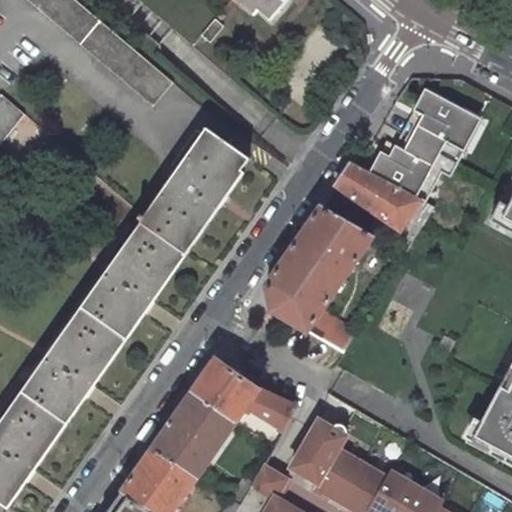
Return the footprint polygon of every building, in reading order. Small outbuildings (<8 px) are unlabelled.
[(76,0),(29,0),(154,105),(174,82),(76,0)] [(288,0),(247,0),(271,20),(288,0)] [(224,26),(216,19),(202,35),(210,42),(224,26)] [(471,114),(426,89),(414,110),(423,115),(404,150),(396,145),(390,156),(381,151),(370,172),(416,196),(432,166),(441,171),(450,176),(464,149),(455,145),(471,114)] [(0,145),(25,114),(2,95),(0,97),(0,145)] [(464,149),(480,118),(471,114),(455,145),(464,149)] [(253,161),(206,128),(144,216),(143,218),(190,250),(228,196),(253,161)] [(370,172),(353,163),(343,176),(336,186),(414,239),(435,207),(424,201),(416,196),(370,172)] [(416,196),(424,201),(441,171),(432,166),(416,196)] [(511,180),(491,220),(511,231),(511,219),(505,216),(511,201),(511,180)] [(374,236),(322,206),(267,286),(272,310),(308,331),(322,311),(374,236)] [(190,250),(143,218),(83,304),(129,336),(145,313),(153,302),(190,250)] [(129,336),(83,304),(23,390),(69,422),(86,398),(94,386),(129,336)] [(357,331),(322,311),(308,331),(343,352),(357,331)] [(260,389),(216,358),(192,392),(237,421),(246,410),(260,389)] [(511,365),(511,366),(511,365),(511,384),(509,390),(501,386),(475,435),(485,440),(511,454),(511,365)] [(298,407),(260,389),(246,410),(283,433),(298,407)] [(69,422),(23,390),(0,422),(0,501),(8,508),(26,482),(34,471),(69,422)] [(237,421),(192,392),(171,422),(153,448),(199,477),(237,421)] [(388,478),(336,448),(344,435),(345,430),(344,427),(342,425),(338,423),(336,424),(334,425),(331,427),(318,420),(291,466),(317,481),(314,485),(360,511),(366,511),(369,508),(374,511),(446,511),(438,508),(442,501),(392,472),(388,478)] [(467,441),(511,465),(511,454),(485,440),(475,435),(471,433),(467,441)] [(173,511),(199,477),(153,448),(141,465),(122,492),(154,511),(173,511)] [(301,511),(275,497),(286,478),(264,465),(242,504),(237,511),(301,511)] [(154,511),(122,492),(110,509),(107,511),(154,511)]
